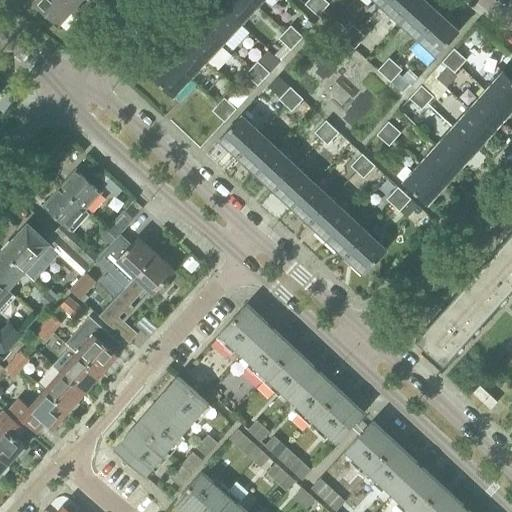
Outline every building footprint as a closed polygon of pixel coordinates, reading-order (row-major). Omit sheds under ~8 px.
[(77,6),(70,0),(35,0),(34,2),(59,25),(77,6)] [(257,6),(251,0),(217,0),(216,2),(241,24),(257,6)] [(311,11),(320,0),(309,0),(305,5),(311,11)] [(324,0),(320,0),(311,11),(317,17),(329,4),(324,0)] [(387,0),(382,6),(400,23),(420,0),(387,0)] [(424,0),(420,0),(400,23),(419,39),(441,15),(424,0)] [(200,20),(224,42),(241,24),(216,2),(200,20)] [(441,15),(419,39),(437,56),(459,32),(441,15)] [(224,42),(200,20),(183,38),(207,60),(224,42)] [(285,31),(298,43),(303,37),(291,25),(285,31)] [(347,45),(358,32),(352,27),(341,39),(347,45)] [(298,43),(285,31),(279,38),(292,50),(298,43)] [(358,32),(347,45),(354,50),(365,38),(358,32)] [(166,56),(190,78),(207,60),(183,38),(166,56)] [(448,56),(461,67),(467,60),(454,49),(448,56)] [(190,78),(166,56),(149,74),(174,97),(190,78)] [(461,67),(448,56),(443,61),(456,72),(461,67)] [(384,77),(395,66),(387,59),(377,71),(384,77)] [(252,68),(264,79),(270,73),(258,62),(252,68)] [(395,66),(384,77),(390,82),(400,71),(395,66)] [(264,79),(252,68),(246,74),(258,86),(264,79)] [(486,90),(511,112),(511,110),(511,79),(503,71),(486,90)] [(414,92),(426,102),(431,96),(419,86),(414,92)] [(285,105),(296,93),(291,88),(280,100),(285,105)] [(511,112),(486,90),(470,108),(494,130),(511,112)] [(426,102),(414,92),(408,98),(420,109),(426,102)] [(296,93),(285,105),(292,111),(303,100),(296,93)] [(218,104),(231,116),(236,109),(224,98),(218,104)] [(231,116),(218,104),(212,111),(225,122),(231,116)] [(494,130),(470,108),(453,126),(478,148),(494,130)] [(238,156),(260,132),(242,115),(220,140),(238,156)] [(322,138),(333,126),(326,121),(316,132),(322,138)] [(382,129),(393,139),(399,132),(388,122),(382,129)] [(333,126),(322,138),(328,144),(339,132),(333,126)] [(478,148),(453,126),(437,145),(461,167),(478,148)] [(393,139),(382,129),(376,135),(388,145),(393,139)] [(256,173),(278,149),(260,132),(238,156),(256,173)] [(461,167),(437,145),(420,163),(445,185),(461,167)] [(274,190),(296,166),(278,149),(256,173),(274,190)] [(358,172),(369,160),(362,153),(351,165),(358,172)] [(369,160),(358,172),(364,177),(375,165),(369,160)] [(445,185),(420,163),(404,181),(428,204),(445,185)] [(292,207),(314,182),(296,166),(274,190),(292,207)] [(61,187),(85,209),(102,191),(78,169),(61,187)] [(310,223),(332,199),(314,182),(292,207),(310,223)] [(85,209),(61,187),(44,206),(63,224),(55,232),(91,265),(99,256),(73,232),(90,214),(85,209)] [(394,206),(405,193),(398,187),(387,200),(394,206)] [(405,193),(394,206),(400,211),(411,199),(405,193)] [(328,240),(350,216),(332,199),(310,223),(328,240)] [(107,230),(116,238),(133,219),(124,211),(107,230)] [(346,257),(368,233),(350,216),(328,240),(346,257)] [(2,251),(24,271),(34,280),(59,253),(82,274),(91,265),(55,232),(47,242),(27,224),(10,243),(8,241),(1,249),(3,251),(2,251)] [(116,238),(107,230),(100,237),(109,245),(116,238)] [(368,233),(346,257),(364,274),(387,250),(368,233)] [(158,254),(139,236),(131,245),(122,237),(100,261),(127,286),(135,277),(157,254),(158,254)] [(463,287),(491,312),(511,288),(511,242),(507,238),(463,287)] [(24,271),(2,251),(0,253),(0,281),(8,289),(24,271)] [(157,254),(119,297),(126,306),(141,289),(148,295),(151,292),(153,295),(176,271),(157,254)] [(86,272),(70,289),(80,299),(97,281),(86,272)] [(0,281),(0,352),(2,355),(9,355),(26,337),(12,324),(4,332),(0,329),(0,319),(3,316),(0,313),(0,312),(16,296),(8,289),(0,281)] [(491,312),(463,287),(417,338),(445,364),(491,312)] [(47,291),(39,299),(50,309),(58,300),(47,291)] [(69,295),(59,305),(76,320),(85,309),(69,295)] [(337,442),(364,412),(247,303),(220,333),(337,442)] [(109,307),(101,316),(111,325),(119,315),(109,307)] [(52,313),(44,322),(54,332),(62,322),(52,313)] [(120,317),(112,326),(130,342),(138,333),(120,317)] [(44,322),(36,332),(46,341),(54,332),(44,322)] [(83,324),(74,333),(85,343),(76,353),(101,375),(118,355),(83,324)] [(76,353),(70,347),(54,365),(60,372),(85,393),(101,375),(76,353)] [(17,366),(26,374),(34,365),(25,357),(17,366)] [(26,374),(17,366),(9,375),(18,383),(26,374)] [(85,393),(60,372),(44,390),(68,412),(85,393)] [(179,375),(166,390),(197,416),(209,402),(206,399),(199,393),(179,376),(179,375)] [(208,383),(199,393),(206,399),(215,389),(208,383)] [(478,388),(472,395),(489,411),(491,409),(496,404),(478,388)] [(215,389),(206,399),(209,402),(213,404),(221,395),(215,389)] [(19,396),(9,406),(38,432),(45,424),(53,430),(68,412),(44,390),(30,406),(19,396)] [(197,416),(166,390),(153,404),(184,431),(197,416)] [(184,431),(153,404),(141,419),(171,446),(184,431)] [(0,425),(3,427),(0,430),(0,457),(8,465),(25,446),(16,438),(25,428),(5,410),(0,415),(0,425)] [(171,446),(141,419),(128,434),(159,460),(171,446)] [(345,450),(412,511),(472,511),(373,420),(345,450)] [(254,424),(245,433),(252,439),(260,430),(254,424)] [(260,430),(252,439),(258,445),(267,435),(260,430)] [(236,433),(227,443),(234,449),(243,439),(236,433)] [(159,460),(128,434),(115,448),(146,475),(159,460)] [(209,434),(203,440),(213,449),(219,443),(209,434)] [(243,439),(234,449),(240,455),(249,445),(243,439)] [(271,439),(263,449),(269,455),(278,445),(271,439)] [(203,440),(198,447),(207,456),(213,449),(203,440)] [(249,445),(240,455),(247,460),(256,451),(249,445)] [(278,445),(269,455),(276,460),(284,451),(278,445)] [(256,451),(247,460),(252,465),(261,456),(256,451)] [(284,451),(276,460),(282,466),(291,456),(284,451)] [(187,459),(197,468),(203,460),(194,452),(187,459)] [(261,456),(252,465),(259,471),(267,461),(261,456)] [(291,456),(282,466),(289,472),(297,462),(291,456)] [(0,474),(8,465),(0,457),(0,474)] [(187,459),(181,465),(191,474),(197,468),(187,459)] [(297,462),(289,472),(295,477),(303,468),(297,462)] [(181,465),(176,471),(186,480),(191,474),(181,465)] [(274,467),(265,476),(272,483),(281,473),(274,467)] [(303,468),(295,477),(301,482),(309,473),(303,468)] [(176,471),(171,477),(181,486),(186,480),(176,471)] [(187,511),(248,511),(202,471),(175,501),(187,511)] [(281,473),(272,483),(278,488),(287,478),(281,473)] [(287,478),(278,488),(284,493),(293,484),(287,478)] [(318,481),(310,490),(317,496),(325,487),(318,481)] [(325,487),(317,496),(323,502),(331,492),(325,487)] [(301,490),(292,500),(299,506),(307,496),(301,490)] [(331,492),(323,502),(329,507),(338,498),(331,492)] [(307,496),(299,506),(305,511),(314,502),(307,496)] [(338,498),(329,507),(334,511),(335,511),(344,503),(338,498)]
